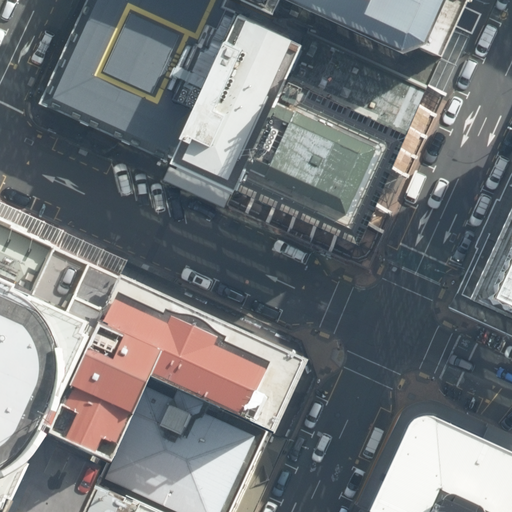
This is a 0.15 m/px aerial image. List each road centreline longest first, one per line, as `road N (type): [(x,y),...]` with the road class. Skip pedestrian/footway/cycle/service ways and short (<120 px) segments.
road 1 (tertiary): [(391,328),(0,148)]
road 2 (secondary): [(511,62),(391,328)]
road 3 (secondary): [(391,328),(307,511)]
road 4 (tertiary): [(511,381),(391,328)]
